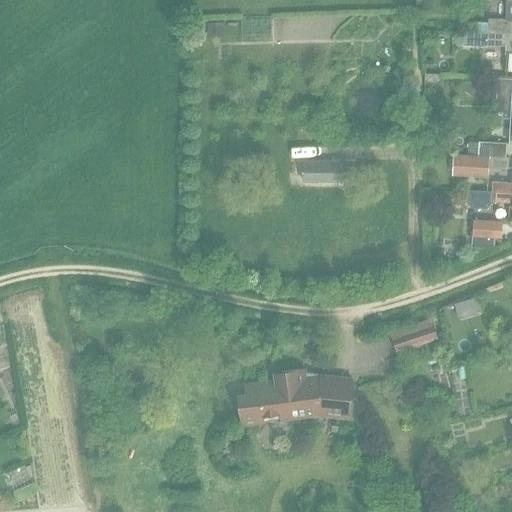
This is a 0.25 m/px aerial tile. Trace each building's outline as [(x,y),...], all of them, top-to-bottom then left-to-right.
[(433,0),(425,0),(425,10),(433,10),(433,0)] [(511,19),(489,18),(488,32),(511,34),(511,24),(511,19)] [(511,34),(488,32),(487,45),(506,46),(505,54),(510,54),(509,69),(511,69),(511,42),(511,34)] [(511,117),(511,79),(499,79),(497,116),(511,117)] [(480,143),(479,156),(454,155),(479,156),(508,158),(508,157),(505,157),(506,144),(480,143)] [(479,156),(454,155),(452,175),(488,177),(489,167),(508,168),(508,158),(479,156)] [(344,161),(304,161),(304,181),(344,181),(344,161)] [(467,190),(498,192),(511,192),(511,180),(511,182),(492,181),(491,191),(467,190)] [(511,192),(498,192),(467,190),(467,200),(472,206),(487,206),(491,201),(511,202),(511,198),(511,205),(510,222),(511,221),(511,192)] [(473,236),(502,238),(503,221),(473,219),(473,236)] [(475,293),(455,299),(459,315),(480,310),(475,293)] [(239,395),(243,426),(264,423),(263,414),(280,412),(281,420),(303,417),(302,413),(319,410),(320,415),(348,418),(353,378),(320,374),(306,376),(305,368),(275,373),(276,380),(245,384),(247,394),(239,395)]
